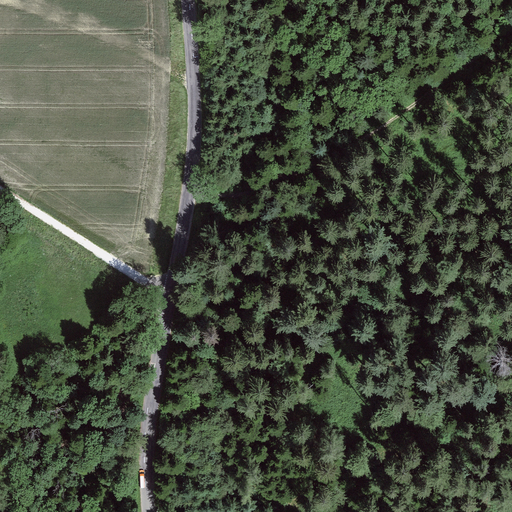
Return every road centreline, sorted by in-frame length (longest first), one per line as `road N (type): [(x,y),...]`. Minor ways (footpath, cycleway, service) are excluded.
road 1 (unclassified): [(148,511),(159,353),(195,139),(189,0)]
road 2 (track): [(0,187),(114,262),(173,275)]
